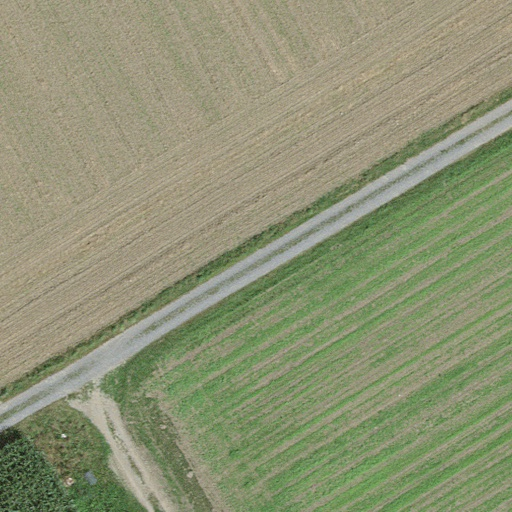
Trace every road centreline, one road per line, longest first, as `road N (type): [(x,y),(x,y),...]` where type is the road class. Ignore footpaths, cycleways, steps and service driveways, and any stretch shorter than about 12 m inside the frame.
road 1 (track): [(511,105),(0,418)]
road 2 (track): [(95,360),(179,511)]
